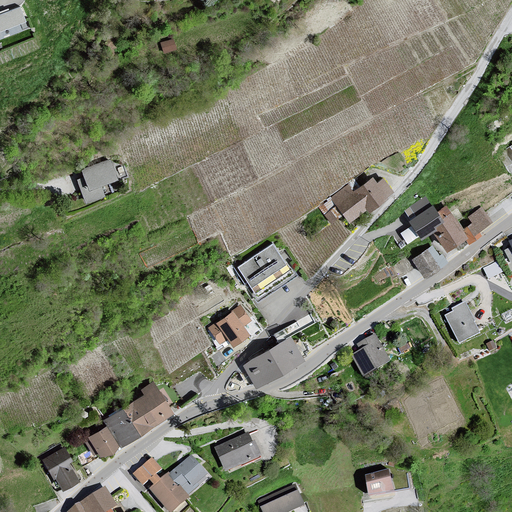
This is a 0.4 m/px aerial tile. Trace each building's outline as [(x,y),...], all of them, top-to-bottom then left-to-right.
[(0,14),(0,31),(26,22),(20,7),(0,14)] [(511,141),(501,149),(509,161),(511,158),(511,141)] [(112,159),(76,172),(86,199),(122,186),(112,159)] [(347,181),(330,195),(351,221),(394,187),(383,174),(377,179),(372,173),(353,188),(347,181)] [(436,210),(426,196),(402,213),(419,234),(442,217),(436,210)] [(466,238),(448,205),(436,210),(442,220),(433,231),(447,251),(466,238)] [(492,223),(482,208),(470,217),(474,223),(464,231),(471,242),(480,235),(478,232),(492,223)] [(275,243),(236,269),(259,302),(297,276),(275,243)] [(439,257),(433,247),(414,260),(425,277),(448,262),(443,255),(439,257)] [(241,303),(208,326),(220,343),(229,336),(235,345),(253,333),(246,324),(253,320),(241,303)] [(446,316),(459,342),(480,332),(465,303),(452,309),(454,312),(446,316)] [(353,355),(364,374),(389,360),(375,335),(358,345),(361,351),(353,355)] [(292,337),(245,363),(259,387),(306,360),(292,337)] [(143,394),(125,406),(143,432),(174,411),(153,380),(140,389),(143,394)] [(107,426),(121,448),(143,432),(125,406),(103,420),(107,426)] [(107,426),(83,440),(93,456),(99,453),(106,457),(121,448),(107,426)] [(249,434),(217,448),(228,474),(262,458),(249,434)] [(66,447),(43,459),(53,479),(56,477),(63,490),(80,481),(71,463),(73,461),(66,447)] [(191,456),(152,490),(170,510),(209,476),(191,456)] [(153,458),(144,466),(152,476),(161,468),(153,458)] [(144,466),(134,473),(143,484),(152,476),(144,466)] [(392,471),(366,476),(370,498),(399,491),(392,471)] [(257,502),(262,511),(293,511),(307,505),(296,483),(257,502)] [(106,486),(80,502),(85,511),(108,511),(112,509),(118,505),(106,486)] [(75,505),(67,511),(85,511),(80,502),(75,505)]
